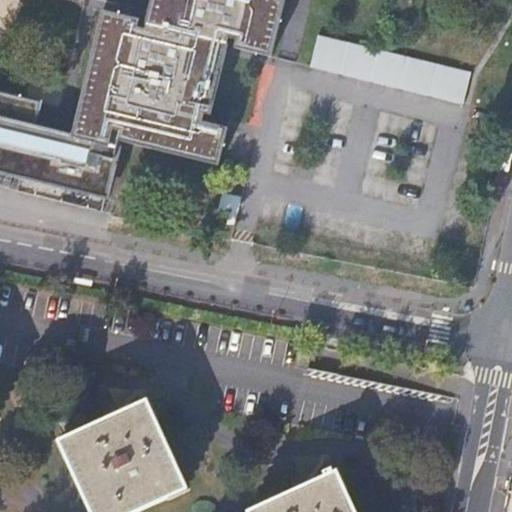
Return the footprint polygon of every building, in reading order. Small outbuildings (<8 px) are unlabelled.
[(152,0),(144,34),(141,34),(137,33),(139,25),(101,18),(71,144),(108,153),(113,137),(119,139),(117,147),(119,147),(218,170),(227,133),(201,127),(203,121),(210,122),(229,44),(236,46),(233,54),(272,61),(289,0),(152,0)] [(369,50),(317,37),(309,68),(462,105),(470,74),(369,50)] [(0,188),(110,214),(124,156),(108,153),(71,144),(36,136),(40,117),(43,107),(0,96),(0,188)] [(86,511),(142,511),(186,492),(143,404),(56,445),(86,511)] [(348,511),(331,473),(328,474),(326,470),(318,473),(320,477),(244,511),(348,511)]
